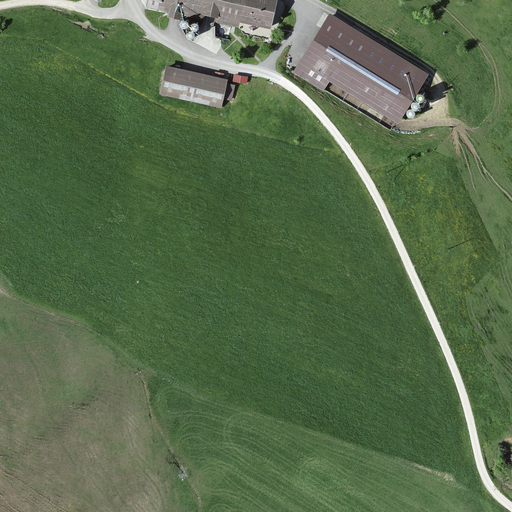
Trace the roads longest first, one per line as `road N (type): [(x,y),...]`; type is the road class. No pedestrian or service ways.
road 1 (track): [(511,507),(483,475),(431,315),(378,202),(331,127),(275,77),(185,52),(135,8)]
road 2 (track): [(0,5),(135,8)]
